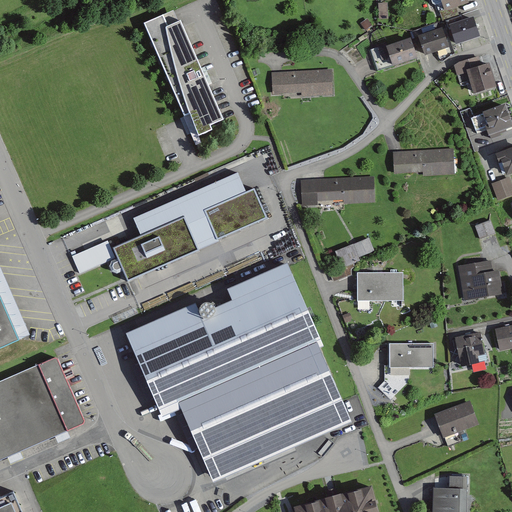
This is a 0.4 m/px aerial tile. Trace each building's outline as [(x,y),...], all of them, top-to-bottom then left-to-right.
[(464,0),(429,0),(437,23),(458,16),(456,8),(466,4),(464,0)] [(385,4),(377,5),(377,20),(386,20),(385,4)] [(174,11),(162,16),(144,24),(194,139),(212,131),(210,127),(222,122),(174,11)] [(472,17),(441,27),(447,46),(478,35),(472,17)] [(372,26),(368,19),(361,24),(365,31),(372,26)] [(435,31),(410,39),(417,57),(441,49),(435,31)] [(403,40),(370,50),(376,72),(409,62),(403,40)] [(474,58),(449,67),(453,78),(461,76),(468,98),(496,88),(487,64),(478,67),(474,58)] [(333,70),(271,73),(273,97),(334,94),(333,70)] [(497,107),(473,116),(480,136),(485,134),(487,139),(506,131),(497,107)] [(511,148),(491,156),(497,176),(511,170),(511,148)] [(451,150),(390,152),(391,174),(452,173),(451,150)] [(142,236),(114,249),(119,259),(112,262),(110,268),(112,272),(118,275),(123,272),(128,283),(270,219),(256,187),(247,191),(238,173),(134,219),(142,236)] [(511,185),(509,176),(488,184),(496,202),(511,195),(511,185)] [(372,177),(300,181),(302,207),(373,203),(372,177)] [(489,220),(472,226),(478,241),(494,234),(489,220)] [(367,238),(334,253),(341,268),(374,253),(367,238)] [(115,258),(107,241),(72,257),(80,274),(115,258)] [(492,259),(455,266),(462,301),(499,294),(492,259)] [(0,351),(33,337),(0,261),(0,351)] [(352,422),(320,348),(324,346),(287,263),(227,289),(232,300),(215,308),(215,310),(215,313),(214,315),(212,317),(209,318),(206,318),(204,317),(202,316),(200,314),(199,311),(196,303),(126,333),(162,417),(181,409),(214,483),(352,422)] [(402,274),(354,274),(354,302),(402,302),(402,274)] [(215,313),(215,310),(215,308),(215,307),(214,305),(212,303),(209,302),(206,302),(204,303),(202,304),(200,306),(199,309),(199,311),(200,314),(202,316),(204,317),(206,318),(209,318),(212,317),(214,315),(215,313)] [(511,324),(489,329),(494,352),(511,348),(511,324)] [(481,333),(450,338),(455,368),(477,364),(476,357),(485,355),(481,333)] [(425,344),(390,344),(389,367),(425,368),(425,344)] [(60,359),(0,384),(0,458),(85,423),(60,359)] [(468,402),(431,416),(439,439),(477,425),(468,402)] [(461,511),(462,476),(444,476),(443,488),(429,488),(428,511),(461,511)] [(378,511),(372,488),(292,508),(292,511),(378,511)] [(22,511),(14,493),(0,499),(0,511),(22,511)]
